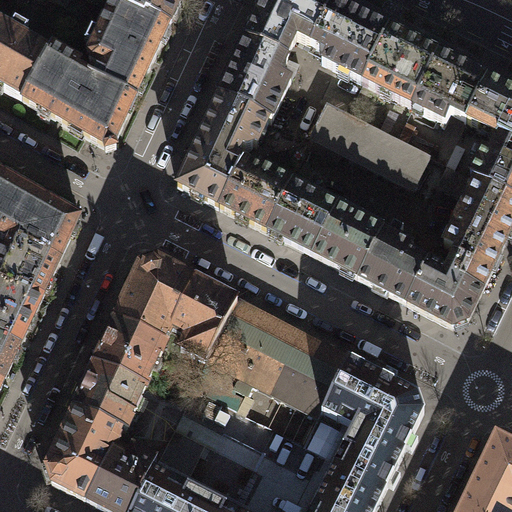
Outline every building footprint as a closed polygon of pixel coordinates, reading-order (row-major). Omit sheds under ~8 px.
[(0,0),(0,92),(74,135),(107,155),(143,77),(178,0),(0,0)] [(509,230),(511,224),(511,204),(472,185),(441,249),(453,255),(443,275),(406,256),(410,249),(399,243),(403,235),(395,231),(391,239),(388,237),(374,230),(345,215),(332,209),(256,171),(255,173),(232,161),(242,142),(252,148),(264,124),(267,125),(288,83),(277,77),(287,58),(294,43),(321,57),(316,66),(442,128),(447,118),(460,125),(493,141),(511,150),(511,96),(481,82),(469,76),(416,50),(360,22),(314,0),(263,0),(245,38),(241,46),(200,132),(171,190),(221,215),(301,254),(350,279),(389,298),(459,332),(476,297),(509,230)] [(327,108),(310,140),(413,192),(430,160),(327,108)] [(511,204),(511,150),(493,141),(486,155),(480,152),(466,182),(472,185),(511,204)] [(0,381),(7,366),(30,316),(49,275),(74,220),(0,178),(0,381)] [(165,345),(172,332),(171,331),(195,283),(172,272),(157,264),(140,270),(115,324),(165,345)] [(171,331),(172,332),(187,340),(181,353),(206,366),(207,365),(238,305),(212,292),(195,283),(171,331)] [(324,413),(349,362),(290,332),(238,305),(207,365),(241,383),(237,386),(234,392),(248,400),(254,389),(318,423),(323,413),(324,413)] [(94,368),(147,390),(167,346),(165,345),(115,324),(104,347),(94,368)] [(377,511),(399,466),(425,414),(419,398),(378,377),(349,362),(324,413),(322,416),(353,432),(311,511),(377,511)] [(74,411),(126,434),(147,390),(94,368),(82,393),(74,411)] [(114,450),(116,451),(123,435),(125,436),(126,434),(74,411),(46,470),(52,487),(86,504),(114,450)] [(511,511),(511,446),(497,438),(460,511),(511,511)] [(131,511),(152,471),(153,471),(158,464),(133,452),(130,458),(116,451),(114,450),(86,504),(101,511),(131,511)] [(233,511),(153,471),(152,471),(131,511),(233,511)]
